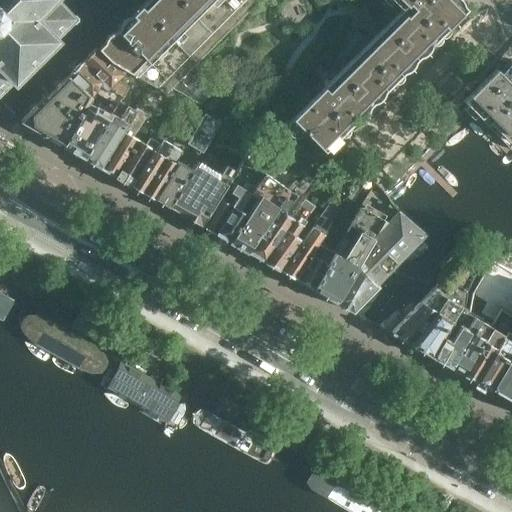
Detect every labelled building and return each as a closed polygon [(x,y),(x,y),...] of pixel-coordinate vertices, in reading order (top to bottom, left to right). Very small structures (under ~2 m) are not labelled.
[(75,18),(78,16),(75,13),(72,15),(57,0),(0,0),(0,92),(13,80),(17,85),(21,81),(17,78),(31,64),(35,67),(41,61),(37,58),(51,44),(55,47),(58,43),(54,39),(72,21),(75,24),(78,21),(75,18)] [(219,41),(178,0),(146,0),(139,8),(141,10),(135,16),(133,14),(130,17),(128,17),(127,18),(124,19),(123,21),(121,23),(120,24),(119,26),(119,28),(115,32),(113,32),(111,33),(110,34),(108,36),(106,37),(105,40),(104,41),(104,43),(98,49),(98,50),(166,94),(219,41)] [(260,0),(178,0),(219,41),(260,0)] [(391,0),(402,10),(398,13),(431,46),(433,44),(435,46),(437,46),(438,45),(440,44),(441,43),(441,41),(442,41),(442,40),(442,39),(442,38),(444,38),(445,38),(446,37),(447,37),(448,36),(449,34),(449,33),(450,32),(450,31),(448,29),(467,10),(464,6),(463,4),(462,2),(461,0),(460,0),(391,0)] [(415,62),(419,58),(421,57),(423,56),(425,56),(427,54),(427,53),(429,52),(430,50),(430,48),(431,46),(398,13),(338,72),(371,106),(373,104),(375,103),(378,102),(379,101),(380,100),(382,98),(383,96),(384,94),(384,92),(387,90),(388,92),(390,92),(392,91),(393,90),(394,89),(395,88),(395,87),(396,86),(396,85),(396,84),(398,84),(399,84),(400,83),(401,82),(402,81),(403,80),(403,79),(403,77),(402,76),(404,73),(406,73),(408,72),(410,71),(411,69),(413,67),(414,66),(415,64),(415,62)] [(117,81),(126,71),(116,66),(115,67),(98,50),(96,48),(82,62),(110,89),(122,96),(128,87),(117,81)] [(511,150),(511,148),(511,61),(511,60),(499,72),(496,69),(463,102),(511,150)] [(110,89),(82,62),(68,76),(91,99),(95,93),(103,97),(117,105),(122,96),(110,89)] [(369,109),(369,108),(371,106),(338,72),(288,121),(287,123),(287,124),(286,125),(286,126),(286,129),(286,130),(287,132),(287,133),(288,134),(289,136),(291,137),(292,137),(294,138),(296,138),(298,138),(299,137),(301,137),(303,135),(305,133),(324,152),(327,149),(329,149),(332,148),(333,147),(335,146),(336,144),(337,142),(338,140),(339,138),(341,136),(343,138),(345,137),(346,137),(348,136),(348,135),(349,134),(350,133),(350,131),(350,130),(352,130),(354,129),(356,128),(357,126),(357,125),(357,124),(357,123),(356,121),(358,119),(360,119),(362,117),(364,116),(365,115),(366,114),(367,112),(368,110),(369,109)] [(91,99),(68,76),(68,75),(45,98),(48,100),(39,109),(37,106),(22,122),(37,131),(63,146),(79,121),(78,120),(91,99)] [(100,167),(136,108),(150,85),(135,76),(128,87),(122,96),(117,105),(107,122),(84,158),(100,167)] [(84,158),(107,122),(93,113),(103,97),(95,93),(91,99),(78,120),(79,121),(63,146),(84,158)] [(153,150),(157,145),(149,140),(146,146),(131,136),(145,113),(136,108),(100,167),(131,186),(132,185),(153,150)] [(203,152),(220,123),(205,114),(188,144),(203,152)] [(143,192),(172,145),(163,140),(156,152),(153,150),(132,185),(143,192)] [(154,199),(176,164),(173,162),(180,151),(172,145),(143,192),(154,199)] [(284,210),(295,194),(303,200),(313,185),(304,179),(290,184),(286,188),(242,158),(234,170),(228,181),(234,184),(229,192),(235,196),(230,204),(231,205),(214,233),(247,251),(278,206),(284,210)] [(168,206),(192,167),(179,159),(176,164),(154,199),(168,206)] [(344,168),(331,159),(326,166),(339,175),(344,168)] [(201,225),(218,197),(223,188),(228,181),(234,170),(225,165),(218,176),(215,174),(213,176),(200,168),(193,164),(192,167),(168,206),(201,225)] [(214,233),(231,205),(230,204),(235,196),(229,192),(228,191),(223,200),(218,197),(201,225),(214,233)] [(297,279),(322,237),(340,207),(330,201),(320,216),(324,219),(317,229),(312,226),(281,270),(297,279)] [(336,302),(378,231),(385,219),(362,205),(338,246),(313,288),(336,302)] [(262,260),(291,217),(283,211),(284,210),(278,206),(247,251),(262,260)] [(377,285),(425,235),(398,211),(378,231),(336,302),(352,312),(377,286),(377,285)] [(278,269),(299,238),(294,235),(301,224),(302,225),(306,220),(301,217),(299,222),(291,217),(262,260),(278,269)] [(313,288),(338,246),(322,237),(297,279),(313,288)] [(460,325),(469,309),(448,297),(435,288),(392,332),(391,333),(432,356),(443,337),(450,341),(460,325)] [(0,321),(3,323),(16,301),(0,291),(0,321)] [(33,344),(35,345),(88,374),(104,374),(110,366),(103,350),(47,318),(44,317),(42,316),(39,315),(36,315),(33,315),(30,315),(27,316),(25,317),(22,318),(19,319),(19,321),(19,324),(20,327),(20,329),(21,331),(22,334),(24,336),(25,338),(27,340),(29,341),(31,343),(33,344)] [(463,374),(491,328),(474,318),(468,329),(460,325),(450,341),(443,337),(432,356),(451,367),(463,374)] [(490,389),(511,352),(511,340),(491,328),(463,374),(475,381),(476,380),(490,389)] [(511,352),(490,389),(511,401),(511,352)] [(169,425),(181,401),(119,369),(107,393),(169,425)] [(190,422),(191,424),(265,464),(266,464),(268,464),(269,464),(270,463),(276,453),(276,452),(276,450),(275,449),(275,448),(274,447),(273,446),(201,407),(200,407),(198,407),(196,408),(195,408),(193,410),(192,411),(191,412),(190,414),(190,416),(190,417),(190,419),(190,421),(190,422)] [(387,511),(321,473),(313,472),(307,484),(312,491),(348,511),(387,511)]
